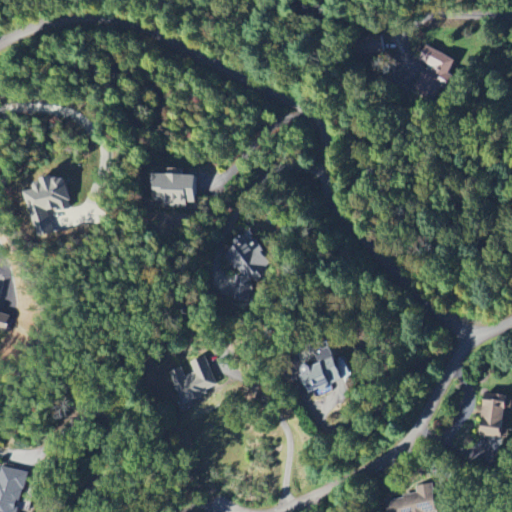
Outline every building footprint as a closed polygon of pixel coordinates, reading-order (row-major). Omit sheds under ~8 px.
[(457,61),(427,46),(412,77),(417,79),(412,89),(437,101),(443,88),(449,91),(456,77),(451,74),(457,61)] [(197,175),(155,174),(154,205),(188,207),(188,203),(196,203),(197,175)] [(35,237),(54,234),(50,213),(71,209),(65,175),(33,181),(35,189),(26,191),(35,237)] [(274,267),(249,232),(225,250),(249,285),(274,267)] [(219,389),(206,356),(190,362),(194,373),(185,377),(182,368),(170,373),(182,404),(219,389)] [(345,380),(334,356),(301,370),(311,394),(345,380)] [(480,435),(502,439),(509,397),(487,393),(480,435)] [(18,511),(28,471),(0,465),(0,511),(18,511)] [(445,511),(446,511),(443,511),(437,511),(434,489),(419,492),(420,495),(401,498),(403,511),(394,511),(445,511)]
